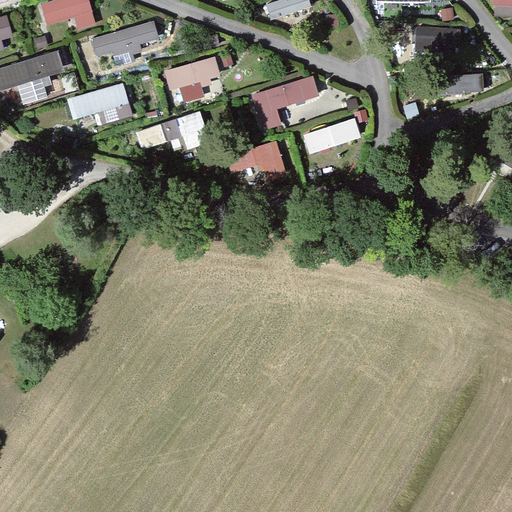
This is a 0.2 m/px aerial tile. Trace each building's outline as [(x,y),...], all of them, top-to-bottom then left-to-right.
[(51,22),(79,13),(83,26),(103,21),(96,0),(46,0),(44,1),(51,22)] [(319,0),(270,0),(275,16),(320,4),(319,0)] [(0,41),(19,36),(12,11),(0,14),(0,41)] [(97,34),(103,57),(165,40),(159,17),(97,34)] [(421,22),(420,48),(463,51),(465,25),(421,22)] [(22,84),(27,101),(52,94),(46,74),(67,69),(62,48),(0,64),(0,79),(2,89),(22,84)] [(208,92),(204,79),(223,72),(216,52),(172,66),(183,100),(208,92)] [(317,70),(254,91),(266,127),(286,121),(281,106),(324,92),(317,70)] [(453,92),(492,91),(491,70),(452,71),(453,92)] [(108,107),(112,119),(139,111),(129,79),(71,96),(78,117),(108,107)] [(140,124),(145,145),(171,139),(173,150),(213,141),(206,109),(140,124)] [(315,151),(366,133),(358,112),(307,131),(315,151)] [(235,146),(239,182),(291,177),(287,140),(235,146)]
